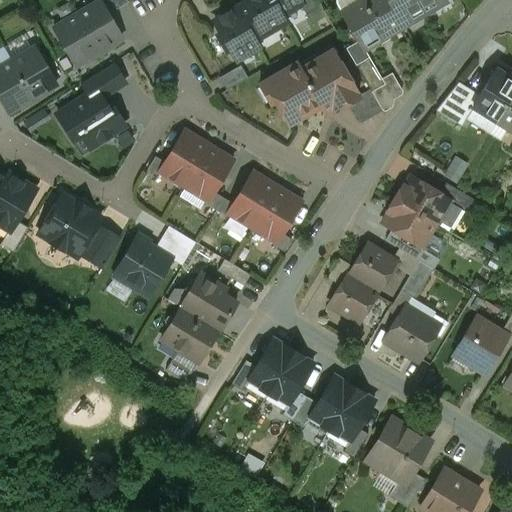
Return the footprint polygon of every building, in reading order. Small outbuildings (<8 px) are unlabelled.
[(107,14),(99,0),(98,1),(76,14),(98,52),(121,38),(107,14)] [(127,2),(126,0),(97,0),(98,1),(99,0),(107,14),(127,2)] [(272,0),(241,0),(238,2),(263,47),(290,32),(272,0)] [(308,0),(272,0),(291,32),(318,18),(308,0)] [(387,0),(336,0),(336,2),(337,5),(341,11),(339,12),(362,50),(403,26),(402,25),(387,0)] [(423,13),(415,0),(387,0),(402,25),(422,13),(423,14),(423,13)] [(415,0),(423,13),(424,13),(424,12),(444,1),(443,0),(415,0)] [(238,2),(211,17),(235,62),(262,48),(238,2)] [(76,14),(52,27),(74,65),(98,52),(76,14)] [(55,85),(33,47),(10,60),(32,98),(55,85)] [(332,51),(300,69),(297,63),(264,82),(288,124),(319,106),(323,112),(356,92),(332,51)] [(384,84),(368,58),(355,65),(369,89),(371,92),(384,84)] [(0,66),(0,100),(7,113),(32,98),(10,60),(0,66)] [(239,63),(219,76),(227,89),(247,76),(239,63)] [(96,90),(101,98),(124,83),(113,64),(82,84),(89,95),(96,90)] [(477,96),(470,108),(495,123),(511,96),(511,80),(494,70),(477,96)] [(369,89),(348,102),(360,123),(382,111),(371,92),(369,89)] [(477,96),(465,89),(451,112),(463,119),(470,108),(477,96)] [(89,95),(57,115),(74,142),(82,136),(90,148),(124,127),(114,110),(110,113),(101,98),(96,90),(89,95)] [(511,96),(495,123),(511,133),(511,96)] [(231,160),(184,131),(159,171),(207,200),(231,160)] [(455,155),(443,174),(457,182),(468,163),(455,155)] [(300,202),(252,173),(227,213),(275,242),(300,202)] [(34,191),(8,175),(5,179),(0,187),(0,224),(9,230),(11,226),(12,227),(15,221),(34,191)] [(439,194),(410,177),(404,188),(402,187),(395,199),(436,224),(449,203),(450,201),(439,194)] [(476,202),(445,183),(439,194),(450,201),(449,203),(464,212),(469,214),(476,202)] [(61,194),(37,234),(50,242),(63,250),(76,258),(79,254),(96,225),(100,218),(87,210),(87,209),(75,202),(74,202),(61,194)] [(436,224),(395,199),(387,212),(389,213),(382,223),(391,229),(422,247),(436,224)] [(449,203),(436,224),(451,233),(464,212),(449,203)] [(12,227),(11,226),(9,230),(0,243),(0,244),(12,252),(26,228),(15,221),(12,227)] [(118,239),(96,225),(79,254),(101,268),(118,239)] [(422,247),(391,229),(385,240),(398,248),(415,259),(422,247)] [(134,232),(110,272),(123,280),(123,281),(136,288),(149,296),(151,292),(169,263),(173,256),(160,248),(148,240),(147,241),(134,232)] [(392,259),(367,245),(353,268),(349,275),(348,275),(376,292),(377,290),(373,288),(378,280),(385,284),(395,268),(398,263),(392,259)] [(415,259),(398,248),(392,259),(398,263),(395,268),(409,276),(418,260),(415,259)] [(249,275),(224,259),(217,270),(242,285),(249,275)] [(353,268),(338,259),(326,278),(340,286),(347,274),(349,275),(353,268)] [(409,276),(399,291),(412,298),(415,297),(432,269),(418,260),(409,276)] [(225,289),(199,273),(196,278),(189,280),(183,289),(185,296),(179,307),(180,307),(217,330),(219,331),(236,303),(222,294),(225,289)] [(340,286),(328,305),(357,322),(376,292),(348,275),(349,275),(347,274),(340,286)] [(217,330),(180,307),(175,315),(167,318),(165,321),(171,346),(177,350),(197,362),(198,362),(217,330)] [(404,307),(384,341),(417,361),(434,334),(425,329),(429,322),(404,307)] [(511,316),(510,316),(500,333),(507,337),(503,342),(511,347),(511,316)] [(500,333),(475,318),(457,349),(470,357),(467,363),(484,373),(503,342),(507,337),(500,333)] [(281,345),(272,340),(255,366),(243,386),(245,387),(283,410),(284,411),(296,391),(312,364),(303,359),(304,358),(281,344),(281,345)] [(197,362),(177,350),(165,370),(185,382),(197,362)] [(245,360),(230,384),(241,390),(255,366),(245,360)] [(342,382),(333,377),(316,403),(304,423),(306,424),(344,446),(344,447),(345,448),(357,428),(373,401),(364,396),(365,395),(342,381),(342,382)] [(284,411),(282,415),(292,421),(306,397),(296,391),(284,411)] [(306,397),(292,421),(302,427),(316,403),(306,397)] [(429,443),(390,419),(366,460),(399,480),(404,483),(429,443)] [(345,448),(343,452),(353,458),(367,434),(357,428),(345,448)] [(466,511),(479,491),(443,470),(425,499),(436,506),(432,511),(466,511)] [(411,472),(404,483),(399,480),(388,496),(406,507),(423,479),(411,472)]
